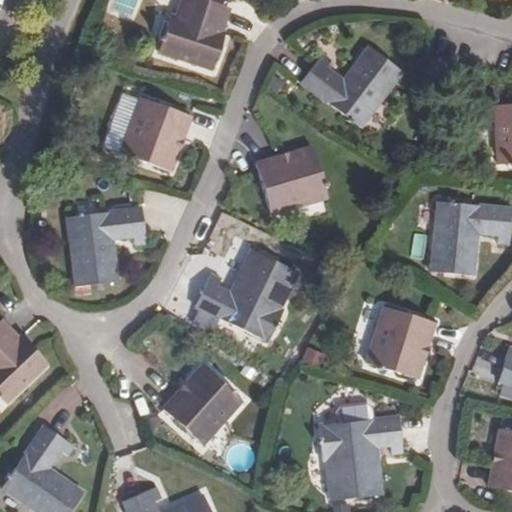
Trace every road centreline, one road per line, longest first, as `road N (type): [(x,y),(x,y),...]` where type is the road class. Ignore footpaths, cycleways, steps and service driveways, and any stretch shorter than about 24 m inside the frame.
road 1 (residential): [(511,32),(369,4),(301,16),(278,30),(249,76),(170,266),(133,319),(85,329),(43,307),(0,238)]
road 2 (residential): [(463,511),(441,460),(447,406),(472,332),(511,290)]
road 3 (residential): [(0,196),(74,0)]
